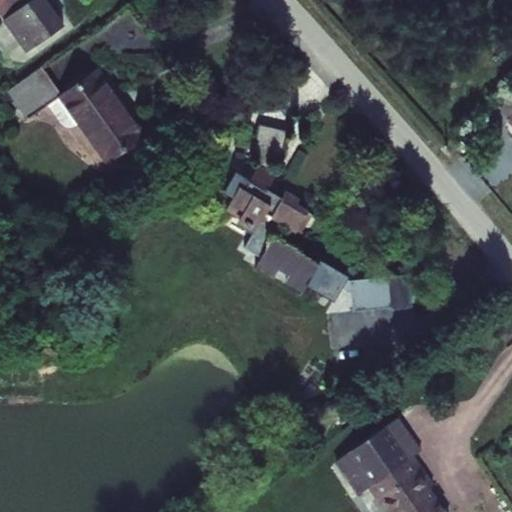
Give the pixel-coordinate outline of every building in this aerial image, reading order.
[(9,0),(24,21),(52,0),(9,0)] [(18,53),(41,84),(72,63),(48,32),(37,40),(18,53)] [(103,42),(73,64),(120,127),(151,106),(103,42)] [(511,115),(506,121),(511,127),(511,88),(500,100),(511,111),(511,115)] [(230,177),(225,182),(234,194),(229,199),(263,239),(268,235),(289,259),(311,240),(290,216),(286,219),(274,206),(287,195),(278,182),(283,179),(269,162),(264,166),(257,158),(265,149),(263,145),(271,138),(276,141),(292,109),(266,96),(252,119),(255,124),(254,141),(247,147),(236,134),(219,150),(226,158),(220,163),(230,177)] [(394,511),(448,511),(410,456),(421,448),(399,415),(333,460),(356,494),(374,481),(394,511)]
